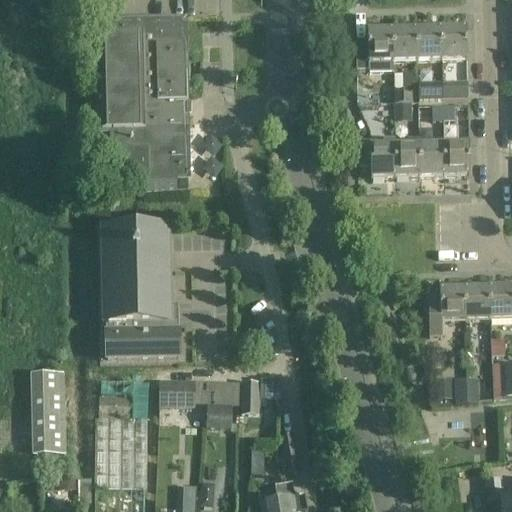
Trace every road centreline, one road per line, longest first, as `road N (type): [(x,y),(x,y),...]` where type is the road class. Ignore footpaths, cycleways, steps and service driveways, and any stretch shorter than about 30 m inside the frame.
road 1 (residential): [(386,511),(280,107),(280,0)]
road 2 (residential): [(489,0),(493,262),(511,261)]
